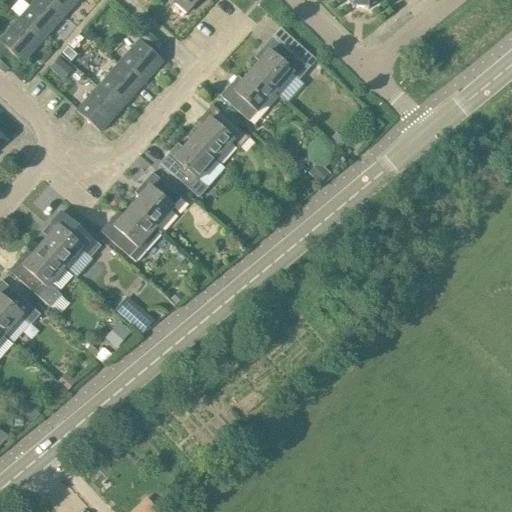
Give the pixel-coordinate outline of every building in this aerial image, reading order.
[(44,41),(64,17),(44,0),(36,0),(19,19),(44,41)] [(44,0),(64,17),(79,0),(44,0)] [(171,0),(187,14),(199,0),(171,0)] [(346,0),(352,6),(352,9),(368,10),(368,8),(377,0),(346,0)] [(0,44),(23,65),(44,41),(19,19),(0,41),(0,44)] [(293,58),(272,39),(254,58),(260,63),(251,72),(275,93),(292,74),(299,80),(308,71),(305,69),(308,65),(296,55),(293,58)] [(142,86),(163,62),(139,41),(118,65),(142,86)] [(49,73),(62,84),(72,73),(59,61),(49,73)] [(121,109),(142,86),(118,65),(97,88),(121,109)] [(275,93),(251,72),(243,82),(238,77),(221,96),(249,122),(256,114),(275,93)] [(100,133),(121,109),(97,88),(76,112),(100,133)] [(240,148),(248,139),(212,107),(195,126),(200,131),(192,140),(216,161),(233,141),(240,148)] [(216,161),(192,140),(183,150),(178,145),(160,164),(198,198),(224,169),(215,161),(216,161)] [(309,177),(320,188),(330,178),(319,167),(309,177)] [(156,228),(174,208),(173,207),(180,199),(152,174),(135,193),(140,198),(132,207),(156,228)] [(271,212),(279,221),(289,212),(281,203),(271,212)] [(156,228),(132,207),(123,217),(118,212),(101,232),(129,257),(136,249),(137,249),(156,228)] [(91,257),(99,247),(61,213),(43,233),(49,238),(40,247),(64,268),(81,249),(91,257)] [(237,241),(247,250),(262,233),(251,224),(237,241)] [(40,247),(33,256),(27,251),(9,271),(37,296),(37,297),(50,308),(61,296),(49,285),(64,268),(40,247)] [(31,325),(40,315),(1,281),(0,282),(0,332),(4,336),(22,316),(31,325)] [(172,302),(176,307),(183,300),(179,296),(172,302)] [(143,313),(131,326),(141,335),(153,322),(143,313)] [(120,326),(107,342),(118,351),(131,335),(120,326)] [(20,414),(33,427),(40,420),(27,407),(20,414)] [(158,509),(146,495),(127,511),(154,511),(157,510),(158,509)]
